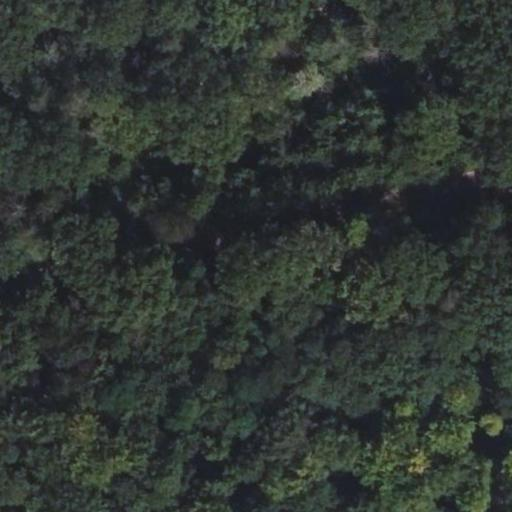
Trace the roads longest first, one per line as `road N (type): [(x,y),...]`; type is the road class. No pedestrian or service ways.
road 1 (unclassified): [(511,170),(0,274)]
road 2 (track): [(81,511),(100,486),(139,460),(239,450),(365,461),(511,510)]
